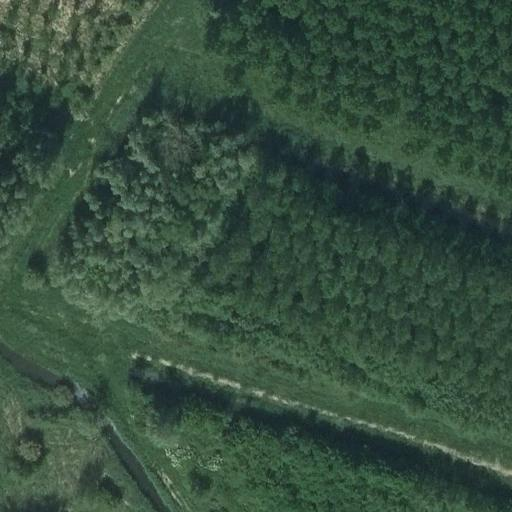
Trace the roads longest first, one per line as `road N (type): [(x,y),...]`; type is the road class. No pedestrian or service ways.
road 1 (track): [(174,0),(0,286)]
road 2 (track): [(0,305),(315,398)]
